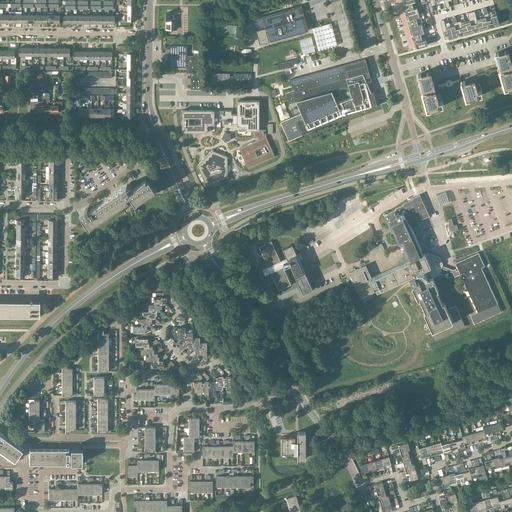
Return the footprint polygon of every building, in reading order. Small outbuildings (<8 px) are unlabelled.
[(409,10),(407,10),(408,15),(418,12),(416,4),(413,5),(409,6),(409,10)] [(262,16),(253,19),(256,30),(258,30),(261,43),(269,41),(293,35),(308,30),(301,5),(285,10),(262,16)] [(474,11),(471,12),(475,28),(478,27),(479,30),(484,28),(481,18),(477,19),(474,11)] [(491,11),(487,12),(487,13),(488,13),(491,23),(494,23),(494,25),(499,24),(496,13),(492,14),(491,11)] [(418,12),(408,15),(409,20),(412,19),(413,22),(422,20),(419,12),(418,12)] [(469,20),(465,21),(468,33),(473,31),(472,29),(475,28),(471,12),(467,13),(469,20)] [(128,13),(124,13),(124,15),(124,21),(128,21),(135,21),(135,13),(128,13)] [(176,13),(166,13),(166,29),(176,29),(176,13)] [(485,17),(481,18),(484,28),(488,27),(487,24),(491,23),(488,13),(487,13),(484,14),(485,17)] [(441,20),(440,22),(444,36),(447,35),(448,38),(453,37),(450,27),(450,25),(446,27),(444,19),(441,20)] [(414,25),(411,26),(412,31),(423,28),(424,28),(422,20),(413,22),(414,25)] [(460,21),(457,22),(460,32),(463,31),(464,34),(468,33),(465,21),(461,22),(460,21)] [(450,27),(453,37),(457,36),(457,33),(460,32),(457,22),(453,23),(454,26),(450,27)] [(312,28),(318,50),(337,45),(331,23),(312,28)] [(423,28),(412,31),(414,36),(416,35),(417,38),(421,37),(420,34),(424,33),(423,28)] [(418,41),(415,42),(417,47),(427,44),(425,36),(421,37),(417,38),(418,41)] [(202,89),(202,76),(198,76),(198,73),(199,73),(199,54),(193,54),(193,55),(187,55),(187,45),(170,45),(170,66),(186,66),(186,73),(191,73),(191,89),(202,89)] [(511,69),(506,50),(495,53),(505,88),(511,86),(511,69)] [(127,61),(134,62),(134,54),(127,53),(127,54),(123,54),(123,56),(127,56),(127,61)] [(294,92),(286,95),(288,104),(296,101),(301,112),(280,121),(289,140),(309,131),(349,113),(377,106),(375,98),(373,92),(371,93),(367,82),(371,80),(365,59),(343,65),(289,79),(294,92)] [(294,65),(292,60),(277,64),(279,69),(294,65)] [(134,62),(127,61),(123,61),(123,64),(127,64),(127,69),(134,69),(134,62)] [(134,69),(127,69),(123,69),(123,72),(127,72),(127,77),(134,77),(134,69)] [(429,71),(418,74),(427,110),(443,105),(442,101),(440,101),(439,98),(436,98),(429,71)] [(230,76),(230,73),(212,73),(212,85),(230,85),(230,79),(230,76)] [(251,86),(251,74),(233,73),(233,76),(230,76),(230,79),(233,79),(233,85),(251,86)] [(473,78),(462,81),(466,99),(482,95),(481,90),(479,90),(478,87),(475,88),(473,78)] [(134,93),(127,93),(123,93),(123,95),(127,95),(127,101),(134,101),(134,93)] [(223,110),(182,110),(182,132),(187,132),(208,132),(208,125),(214,125),(214,121),(218,121),(218,120),(224,120),(224,123),(229,123),(229,120),(231,120),(231,124),(237,124),(237,126),(244,126),(244,130),(252,130),(252,137),(257,137),(258,140),(239,148),(248,168),(275,156),(266,136),(266,129),(259,129),(259,100),(237,100),(237,114),(231,114),(231,110),(223,110)] [(34,112),(40,112),(40,101),(30,101),(30,109),(34,109),(34,112)] [(53,102),(53,112),(59,113),(59,110),(63,110),(63,101),(53,101),(53,102)] [(134,101),(127,101),(123,101),(123,103),(127,103),(127,109),(134,109),(134,101)] [(134,109),(127,109),(122,109),(122,111),(127,111),(126,117),(134,117),(134,109)] [(212,150),(197,165),(207,187),(228,177),(227,156),(212,150)] [(138,200),(152,190),(156,188),(148,177),(137,184),(134,183),(132,185),(130,182),(91,208),(89,206),(82,210),(80,212),(80,213),(89,226),(109,213),(109,212),(129,198),(132,196),(136,202),(138,201),(138,200)] [(419,225),(417,220),(422,218),(422,219),(429,216),(419,194),(412,198),(412,199),(402,203),(403,204),(395,208),(395,209),(387,212),(388,213),(384,215),(392,232),(393,231),(401,247),(404,245),(411,259),(371,277),(366,265),(349,272),(361,297),(377,290),(406,277),(431,266),(426,254),(424,255),(423,254),(422,254),(409,224),(413,222),(415,227),(419,225)] [(280,261),(273,244),(271,241),(259,247),(268,267),(265,268),(266,271),(267,274),(270,272),(278,290),(291,285),(284,268),(290,265),(303,293),(312,289),(311,287),(299,259),(298,257),(298,256),(296,253),(292,244),(283,248),(287,258),(280,261)] [(360,260),(384,249),(381,243),(357,254),(360,260)] [(475,323),(501,311),(481,267),(484,266),(478,252),(455,263),(458,270),(456,270),(455,269),(454,269),(453,270),(441,265),(442,264),(440,259),(437,258),(437,257),(437,256),(436,256),(435,256),(434,256),(434,257),(433,256),(433,255),(428,253),(426,254),(431,266),(406,277),(413,274),(413,276),(410,278),(412,283),(413,283),(414,285),(412,286),(418,299),(420,299),(425,311),(424,312),(433,333),(432,334),(435,340),(465,326),(456,305),(447,309),(444,303),(443,303),(437,291),(438,290),(432,277),(437,275),(436,274),(439,273),(441,268),(453,272),(455,276),(460,274),(477,312),(471,315),(475,323)] [(171,297),(163,297),(163,293),(160,293),(160,292),(157,292),(157,293),(155,293),(155,297),(153,297),(153,301),(154,301),(154,304),(165,304),(165,301),(166,300),(166,299),(169,299),(174,305),(177,302),(171,297)] [(0,314),(38,315),(39,303),(0,302),(0,314)] [(394,305),(374,316),(386,337),(405,326),(394,305)] [(174,329),(174,338),(178,338),(178,339),(181,339),(182,340),(182,343),(178,347),(181,349),(186,345),(186,344),(185,344),(185,332),(185,329),(185,327),(178,327),(178,329),(174,329)] [(371,328),(366,331),(371,339),(376,337),(371,328)] [(366,331),(362,333),(367,342),(371,339),(366,331)] [(362,333),(357,336),(362,345),(367,342),(362,333)] [(357,336),(352,338),(357,347),(362,345),(357,336)] [(406,336),(397,341),(400,346),(409,341),(406,336)] [(352,338),(348,341),(353,350),(357,347),(352,338)] [(348,341),(343,344),(348,353),(353,350),(348,341)] [(409,341),(400,346),(403,350),(412,345),(409,341)] [(412,345),(403,350),(405,355),(414,350),(412,345)] [(338,346),(332,349),(337,359),(339,358),(340,360),(342,359),(342,357),(343,356),(338,346)] [(414,350),(405,355),(408,360),(417,355),(414,350)] [(417,355),(408,360),(411,364),(419,359),(417,355)] [(340,362),(338,363),(341,369),(348,366),(345,359),(343,360),(342,359),(340,360),(340,362)] [(419,359),(411,364),(413,369),(424,367),(419,359)] [(163,364),(163,361),(163,360),(151,360),(151,361),(151,363),(151,368),(169,368),(171,370),(175,365),(171,361),(166,365),(163,365),(163,364)] [(398,362),(391,363),(392,371),(399,370),(399,368),(401,367),(400,364),(398,365),(398,362)] [(384,367),(382,367),(383,370),(384,370),(385,372),(392,371),(391,363),(384,365),(384,367)] [(348,366),(341,369),(344,376),(346,375),(347,376),(350,375),(349,373),(351,372),(348,366)] [(375,366),(368,369),(371,376),(378,373),(377,371),(379,370),(377,367),(376,368),(375,366)] [(362,374),(361,375),(362,378),(364,377),(365,379),(371,376),(368,369),(361,372),(362,374)] [(356,376),(346,381),(348,387),(358,382),(357,380),(359,379),(358,376),(356,377),(356,376)] [(497,422),(490,424),(493,434),(494,438),(494,441),(495,441),(498,440),(496,433),(500,432),(499,429),(497,422)] [(486,436),(493,434),(490,424),(482,426),(483,429),(486,436)] [(486,439),(486,436),(483,429),(476,431),(479,441),(480,445),(481,448),(484,447),(483,440),(486,439)] [(0,449),(14,460),(22,449),(3,436),(2,435),(3,434),(0,431),(0,449)] [(295,436),(281,436),(281,453),(295,453),(298,453),(298,458),(306,458),(306,431),(298,431),(298,440),(296,440),(295,440),(295,436)] [(480,445),(479,441),(476,431),(469,433),(472,443),(476,442),(478,449),(481,448),(480,445)] [(468,444),(472,443),(469,433),(462,435),(462,438),(463,438),(465,445),(466,448),(465,448),(466,452),(470,451),(468,444)] [(466,448),(465,445),(463,438),(462,438),(455,440),(458,450),(459,454),(460,457),(464,456),(462,449),(465,448),(466,448)] [(459,454),(458,450),(455,440),(448,442),(451,452),(455,451),(457,458),(460,457),(459,454)] [(441,444),(440,441),(433,444),(436,453),(443,451),(441,444)] [(408,449),(408,450),(410,449),(408,442),(391,446),(392,450),(399,448),(400,452),(408,449)] [(447,453),(451,452),(448,442),(441,444),(443,451),(446,461),(449,460),(447,453)] [(155,451),(155,443),(145,443),(145,448),(144,448),(144,452),(150,452),(150,451),(155,451)] [(429,456),(436,453),(433,444),(426,446),(429,456)] [(425,457),(429,456),(426,446),(418,448),(423,464),(427,463),(425,457)] [(81,448),(70,448),(70,463),(81,463),(81,448)] [(508,464),(506,456),(504,450),(504,448),(500,449),(501,451),(500,451),(501,456),(502,458),(499,458),(501,466),(508,464)] [(410,456),(408,450),(408,449),(400,452),(401,455),(394,457),(395,461),(410,456)] [(67,450),(29,450),(29,461),(68,461),(68,458),(68,450),(67,450)] [(491,458),(490,454),(489,452),(486,453),(488,459),(484,460),(487,470),(494,468),(491,458)] [(384,468),(391,466),(389,456),(381,458),(384,468)] [(404,466),(412,464),(410,456),(395,461),(396,464),(403,462),(404,466)] [(501,466),(499,458),(498,456),(491,458),(494,468),(501,466)] [(377,470),(384,468),(381,458),(374,460),(377,470)] [(479,465),(478,461),(477,458),(474,459),(474,462),(476,466),(479,476),(486,474),(483,464),(479,465)] [(476,466),(474,462),(474,459),(470,460),(472,467),(468,468),(471,478),(479,476),(476,466)] [(370,472),(377,470),(374,460),(367,462),(370,472)] [(371,479),(371,476),(370,472),(367,462),(359,464),(362,474),(366,473),(368,480),(371,479)] [(468,468),(465,469),(463,462),(459,463),(460,466),(462,472),(464,480),(471,478),(468,468)] [(399,475),(416,470),(414,463),(412,464),(404,466),(405,470),(398,472),(399,475)] [(408,481),(418,478),(416,470),(399,475),(400,479),(407,477),(408,481)] [(455,474),(454,472),(447,474),(450,484),(457,482),(455,474)] [(457,482),(464,480),(462,472),(455,474),(457,482)] [(442,486),(450,484),(447,474),(440,476),(442,486)] [(384,488),(382,481),(374,483),(377,491),(384,488)] [(385,492),(394,489),(393,486),(391,487),(384,488),(377,491),(379,498),(386,496),(386,495),(385,492)] [(501,508),(508,506),(504,489),(500,490),(503,499),(499,500),(500,505),(501,508)] [(483,499),(486,509),(493,507),(490,497),(489,493),(488,490),(485,491),(486,494),(487,498),(483,499)] [(457,500),(455,493),(455,492),(445,495),(446,499),(440,501),(441,505),(443,504),(447,503),(457,500)] [(381,505),(391,502),(388,495),(386,495),(386,496),(379,498),(381,505)] [(476,501),(475,497),(474,497),(474,495),(470,495),(472,502),(468,503),(470,511),(475,511),(479,511),(476,501)] [(500,505),(499,500),(498,495),(490,497),(493,507),(500,505)] [(479,511),(486,509),(483,499),(476,501),(479,511)] [(450,510),(457,508),(460,507),(457,500),(447,503),(450,510)] [(384,511),(393,510),(392,506),(396,504),(395,501),(381,505),(382,511),(384,511)]
